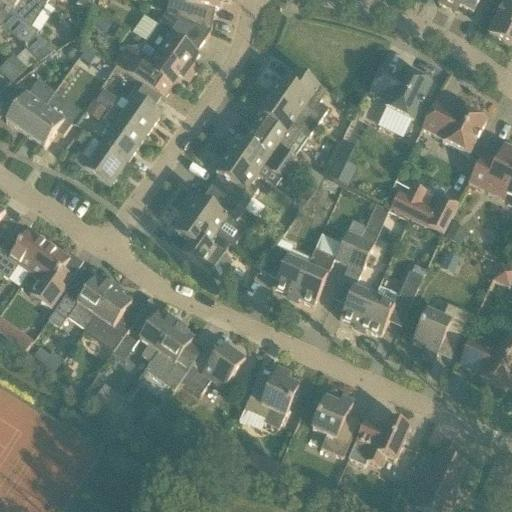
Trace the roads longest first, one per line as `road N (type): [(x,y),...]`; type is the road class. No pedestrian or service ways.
road 1 (residential): [(511,454),(193,300),(106,243)]
road 2 (residential): [(106,243),(212,91),(252,0)]
road 3 (residential): [(511,82),(458,45),(355,0)]
road 4 (residential): [(106,243),(0,167)]
